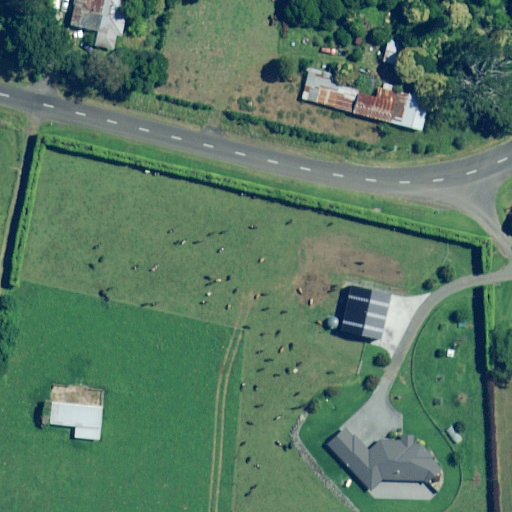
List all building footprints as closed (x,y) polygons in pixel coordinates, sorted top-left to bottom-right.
[(126,2),(117,0),(73,0),(68,25),(96,32),(94,42),(111,46),(114,35),(119,36),(126,2)] [(385,38),(379,62),(396,67),(402,43),(385,38)] [(377,85),(374,98),(339,89),(342,78),(309,69),(301,101),(416,130),(425,97),(377,85)] [(100,408),(50,403),(48,425),(74,427),(73,438),(97,440),(100,408)] [(365,452),(343,428),(325,445),(368,491),(379,481),(427,482),(439,472),(420,445),(411,446),(412,436),(399,436),(399,442),(377,441),(365,452)]
